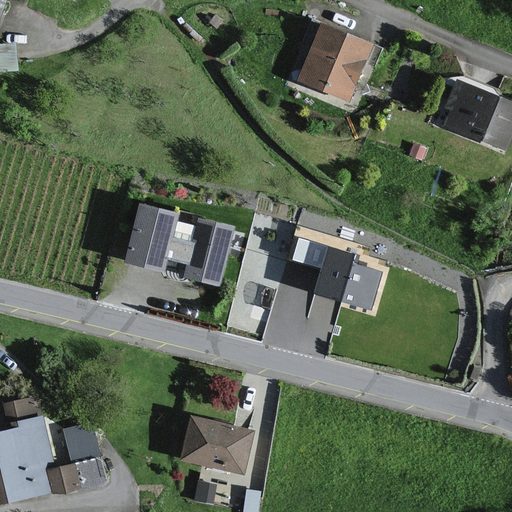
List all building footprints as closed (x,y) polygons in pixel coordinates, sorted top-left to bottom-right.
[(373,48),(323,24),(297,80),(347,103),(373,48)] [(466,85),(457,81),(440,127),(507,152),(511,140),(511,101),(495,96),(501,81),(472,70),(466,85)] [(168,264),(174,237),(167,235),(171,216),(131,206),(117,267),(158,276),(161,262),(168,264)] [(186,239),(174,237),(168,264),(180,267),(176,282),(214,292),(231,232),(191,220),(186,239)] [(349,247),(325,240),(309,295),(374,313),(387,270),(345,258),(349,247)] [(8,430),(0,431),(0,507),(76,492),(71,468),(52,472),(37,400),(3,407),(8,430)] [(254,432),(194,417),(184,458),(244,473),(254,432)] [(79,462),(83,478),(100,474),(95,458),(79,462)]
